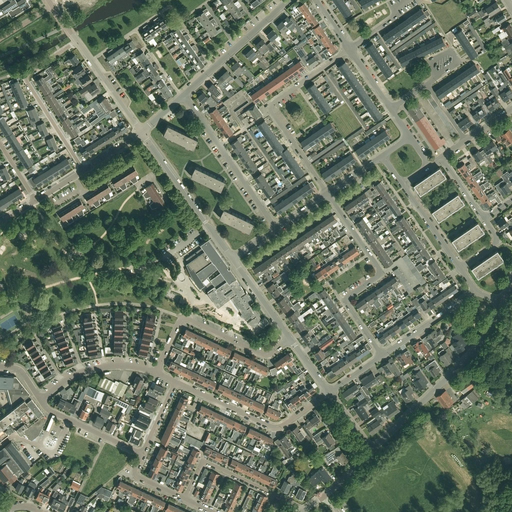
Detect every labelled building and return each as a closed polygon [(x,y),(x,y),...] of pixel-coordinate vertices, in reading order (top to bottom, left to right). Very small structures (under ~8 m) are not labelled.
[(10,11),(13,16),(15,15),(17,15),(17,14),(20,12),(19,12),(23,9),(23,10),(30,6),(26,0),(25,0),(20,0),(12,5),(11,2),(1,8),(3,11),(5,10),(6,13),(10,11)] [(229,9),(234,4),(234,3),(232,1),(233,0),(230,0),(225,4),(229,9)] [(238,9),(237,8),(235,6),(239,3),(237,1),(234,3),(234,4),(229,9),(232,14),(238,9)] [(491,15),(501,9),(496,2),(483,10),(485,14),(486,14),(489,12),(491,15)] [(294,17),(295,17),(308,8),(304,3),(296,8),(298,11),(293,15),(294,17)] [(342,12),(348,7),(345,3),(338,7),(342,12)] [(239,11),(243,8),(241,5),(237,8),(238,9),(232,14),(236,18),(235,19),(236,21),(243,16),(239,11)] [(345,17),(352,13),(348,7),(342,12),(345,17)] [(201,21),(207,17),(206,16),(204,13),(208,11),(206,8),(202,11),(203,12),(197,16),(201,21)] [(304,14),(306,16),(311,12),(308,8),(295,17),(296,18),(299,16),(299,17),(304,14)] [(468,17),(477,11),(475,8),(466,13),(468,17)] [(427,9),(424,12),(422,9),(417,12),(422,19),(426,15),(427,17),(431,14),(427,9)] [(306,23),(315,17),(311,12),(306,16),(308,19),(305,21),(306,23)] [(422,19),(417,12),(412,15),(417,22),(422,19)] [(204,26),(210,22),(209,21),(208,18),(211,16),(210,13),(206,16),(207,17),(201,21),(204,26)] [(498,15),(495,17),(496,18),(493,20),(492,19),(489,21),(488,21),(485,23),(483,24),(486,28),(491,25),(490,23),(493,21),(495,23),(496,23),(498,21),(500,24),(507,19),(503,13),(499,16),(498,15)] [(412,25),(417,22),(412,15),(407,19),(412,25)] [(287,16),(282,21),(288,27),(290,30),(295,27),(297,31),(301,28),(300,27),(299,26),(295,20),(293,22),(287,16)] [(161,28),(167,24),(169,22),(167,18),(164,20),(163,18),(158,21),(158,20),(159,19),(157,17),(155,19),(161,28)] [(312,26),(318,22),(315,17),(306,23),(308,25),(311,23),(312,26)] [(208,31),(214,27),(213,26),(211,23),(215,20),(213,18),(209,21),(210,22),(204,26),(208,31)] [(156,31),(161,28),(155,19),(153,20),(154,22),(156,22),(157,22),(152,26),(156,31)] [(412,25),(407,19),(402,22),(407,29),(412,25)] [(282,21),(277,26),(282,31),(280,33),(286,39),(288,42),(292,39),(289,36),(288,34),(291,31),(290,30),(288,27),(282,21)] [(407,29),(402,22),(398,26),(402,32),(407,29)] [(218,33),(217,32),(215,28),(218,25),(217,23),(213,26),(214,27),(208,31),(211,36),(213,35),(214,36),(218,33)] [(315,35),(323,29),(319,24),(314,28),(314,29),(312,31),(315,35)] [(500,37),(511,29),(511,27),(510,24),(503,28),(505,31),(498,35),(500,37)] [(156,31),(152,26),(148,29),(147,28),(149,26),(147,25),(145,26),(153,38),(156,36),(154,33),(156,31)] [(174,34),(176,37),(182,33),(179,29),(180,28),(181,29),(183,28),(181,25),(178,28),(175,30),(170,33),(172,36),(174,34)] [(153,38),(145,26),(143,27),(144,30),(146,29),(146,30),(141,33),(145,39),(147,42),(148,42),(153,38)] [(402,32),(398,26),(393,29),(397,36),(402,32)] [(273,29),(267,35),(272,40),(269,42),(274,48),(278,52),(282,56),(284,54),(281,50),(277,45),(279,44),(274,38),(278,35),(273,29)] [(315,35),(318,40),(326,34),(323,29),(315,35)] [(397,36),(393,29),(388,32),(393,39),(397,36)] [(511,36),(511,29),(500,37),(501,40),(508,36),(509,38),(511,36)] [(465,35),(462,30),(455,34),(458,39),(465,35)] [(393,39),(388,32),(383,36),(388,43),(390,41),(391,43),(393,41),(392,39),(393,39)] [(177,44),(180,42),(189,36),(187,34),(185,35),(186,37),(185,37),(182,33),(176,37),(175,38),(177,40),(175,41),(177,44)] [(318,40),(321,45),(330,39),(326,34),(318,40)] [(468,40),(465,35),(458,39),(462,44),(468,40)] [(180,42),(183,48),(189,44),(186,39),(187,39),(188,40),(190,38),(189,36),(180,42)] [(304,56),(304,57),(306,55),(307,54),(303,49),(301,48),(300,47),(309,41),(308,40),(306,37),(293,47),(301,58),(304,56)] [(446,44),(442,37),(437,40),(440,47),(446,44)] [(262,39),(256,45),(261,50),(261,51),(264,53),(268,49),(269,50),(270,51),(274,48),(269,42),(267,45),(262,39)] [(326,45),(328,48),(333,44),(330,39),(321,45),(323,47),(326,45)] [(440,47),(437,40),(431,42),(435,49),(440,47)] [(472,45),(470,42),(471,41),(470,40),(469,40),(468,40),(462,44),(465,49),(472,45)] [(122,41),(120,43),(126,52),(132,48),(128,42),(123,46),(123,45),(124,43),(122,41)] [(435,49),(431,42),(426,45),(430,52),(435,49)] [(511,42),(511,43),(510,44),(509,42),(503,45),(504,48),(508,45),(511,52),(511,51),(511,42)] [(126,52),(120,43),(118,44),(119,47),(121,46),(122,47),(117,50),(122,57),(123,58),(127,55),(129,58),(130,57),(126,52)] [(373,43),(366,48),(370,53),(376,48),(373,43)] [(183,48),(187,53),(196,47),(195,45),(192,46),(193,48),(192,48),(189,44),(183,48)] [(338,52),(337,49),(337,48),(335,45),(334,46),(333,44),(328,48),(320,54),(323,58),(327,56),(325,54),(329,50),(333,55),(338,52)] [(430,52),(426,45),(421,47),(424,55),(430,52)] [(468,54),(475,50),(472,45),(465,49),(468,54)] [(187,53),(191,58),(196,54),(193,50),(194,49),(196,51),(197,49),(196,47),(187,53)] [(424,55),(421,47),(415,50),(419,57),(424,55)] [(244,53),(244,54),(246,57),(247,56),(249,58),(250,58),(252,61),(257,57),(261,61),(267,68),(271,65),(264,58),(258,51),(256,53),(252,48),(249,51),(248,50),(247,50),(244,53)] [(380,53),(379,52),(376,48),(370,53),(373,57),(380,53)] [(122,57),(117,50),(113,53),(112,52),(114,50),(112,49),(110,50),(116,59),(119,57),(120,58),(122,57)] [(116,59),(110,50),(108,52),(109,54),(111,53),(111,54),(107,57),(110,63),(116,59)] [(137,60),(138,62),(150,55),(148,52),(146,53),(147,55),(146,56),(143,51),(141,52),(139,50),(135,53),(137,55),(132,59),(134,62),(137,60)] [(419,57),(415,50),(413,51),(410,53),(414,60),(419,57)] [(471,59),(478,55),(475,50),(468,54),(471,59)] [(377,62),(383,58),(380,53),(373,57),(377,62)] [(414,60),(410,53),(405,55),(408,63),(414,60)] [(194,64),(203,57),(202,55),(199,56),(200,58),(199,59),(196,54),(191,58),(194,64)] [(71,61),(74,65),(79,61),(74,55),(64,62),(65,64),(68,62),(69,63),(71,61)] [(145,66),(150,62),(147,58),(148,57),(149,59),(151,57),(150,55),(138,62),(142,68),(145,66)] [(317,57),(316,58),(314,56),(310,59),(307,55),(306,55),(304,57),(307,61),(308,60),(312,66),(318,61),(320,60),(317,57)] [(408,63),(405,55),(399,58),(403,65),(408,63)] [(196,71),(198,69),(204,65),(201,61),(202,60),(203,61),(205,59),(203,57),(194,64),(192,65),(196,71)] [(380,67),(386,63),(383,58),(377,62),(379,66),(380,67)] [(300,61),(295,64),(299,71),(304,67),(302,64),(300,61)] [(142,72),(144,74),(157,65),(156,63),(153,64),(154,66),(153,67),(150,62),(145,66),(146,69),(142,72)] [(237,62),(232,67),(235,70),(233,72),(237,77),(238,76),(242,73),(243,74),(244,73),(245,72),(250,78),(247,80),(249,82),(255,77),(248,70),(244,66),(242,67),(237,62)] [(299,71),(295,64),(293,62),(291,64),(292,66),(290,68),(294,74),(299,71)] [(342,72),(342,71),(349,67),(345,62),(339,66),(341,69),(339,71),(341,73),(342,72)] [(383,72),(390,68),(386,63),(380,67),(383,72)] [(85,69),(81,64),(74,69),(76,73),(73,75),(76,79),(84,73),(83,71),(85,69)] [(480,71),(475,64),(470,67),(475,74),(480,71)] [(157,69),(159,68),(157,65),(144,74),(146,78),(150,74),(152,77),(157,73),(154,69),(155,68),(157,69)] [(54,76),(56,80),(59,78),(50,66),(47,68),(54,76)] [(346,76),(352,72),(349,67),(342,71),(342,72),(341,73),(340,74),(342,76),(344,74),(346,76)] [(475,74),(470,67),(465,71),(470,77),(475,74)] [(39,85),(45,82),(47,80),(54,76),(47,68),(45,70),(48,75),(46,77),(43,79),(41,77),(36,80),(39,85)] [(294,74),(290,68),(285,71),(290,78),(294,74)] [(387,77),(393,73),(390,68),(383,72),(387,77)] [(506,69),(502,72),(507,80),(511,78),(506,69)] [(234,78),(227,71),(222,75),(228,81),(230,79),(232,80),(234,78)] [(290,78),(285,71),(280,75),(285,81),(290,78)] [(470,77),(465,71),(460,74),(465,81),(470,77)] [(346,76),(349,81),(355,77),(352,72),(346,76)] [(81,87),(84,85),(92,80),(88,74),(86,76),(84,73),(76,79),(76,80),(74,81),(77,85),(79,84),(81,87)] [(152,81),(153,84),(164,76),(163,74),(161,75),(161,77),(160,77),(157,73),(152,77),(154,79),(152,81)] [(465,81),(460,74),(456,77),(460,84),(465,81)] [(223,86),(228,81),(222,75),(217,80),(223,86)] [(285,81),(280,75),(275,78),(280,84),(285,81)] [(164,80),(166,78),(164,76),(153,84),(154,84),(152,85),(153,87),(155,86),(155,87),(158,85),(159,87),(165,84),(162,79),(163,78),(164,80)] [(245,85),(237,77),(235,79),(242,88),(245,85)] [(352,86),(359,82),(355,77),(349,81),(352,86)] [(460,84),(456,77),(451,81),(455,87),(460,84)] [(280,84),(275,78),(271,81),(275,88),(280,84)] [(13,90),(20,87),(18,81),(14,83),(12,80),(9,81),(10,84),(12,88),(5,90),(6,92),(6,93),(9,92),(13,90)] [(50,85),(51,85),(54,83),(52,81),(49,83),(48,82),(46,83),(45,82),(39,85),(42,90),(50,85)] [(275,88),(271,81),(266,85),(270,91),(275,88)] [(455,87),(451,81),(446,84),(450,91),(455,87)] [(489,83),(493,88),(497,95),(500,93),(496,86),(495,86),(491,81),(489,83)] [(356,91),(362,86),(359,82),(352,86),(356,91)] [(92,95),(99,90),(95,83),(88,88),(87,85),(79,91),(83,96),(90,91),(92,95)] [(311,93),(318,88),(314,83),(308,88),(311,93)] [(509,98),(511,95),(511,90),(510,88),(506,83),(501,86),(509,98)] [(159,87),(163,93),(172,87),(170,85),(168,86),(169,88),(168,88),(165,84),(159,87)] [(213,94),(211,96),(217,103),(217,102),(219,100),(216,97),(217,96),(217,95),(218,94),(216,91),(218,89),(213,84),(208,88),(213,94)] [(450,91),(446,84),(441,87),(445,94),(450,91)] [(57,88),(56,86),(52,88),(51,85),(50,85),(42,90),(45,95),(51,92),(57,88)] [(266,95),(270,91),(266,85),(261,88),(266,95)] [(331,93),(333,92),(336,90),(333,85),(330,87),(328,89),(331,93)] [(356,91),(359,96),(366,91),(362,86),(356,91)] [(505,101),(509,98),(501,86),(498,88),(502,93),(500,94),(505,101)] [(22,93),(20,87),(13,90),(16,96),(22,93)] [(167,98),(172,95),(169,90),(170,89),(171,91),(173,89),(172,87),(163,93),(167,98)] [(445,94),(441,87),(436,91),(440,98),(445,94)] [(233,95),(234,94),(231,90),(229,92),(225,88),(222,90),(229,97),(231,96),(233,95)] [(266,95),(261,88),(256,91),(261,98),(266,95)] [(315,98),(321,93),(318,88),(311,93),(315,98)] [(495,107),(500,104),(495,96),(497,95),(493,88),(490,90),(493,94),(488,97),(491,101),(495,107)] [(61,89),(53,95),(51,92),(45,95),(49,101),(54,97),(62,91),(61,89)] [(479,98),(483,105),(486,103),(480,93),(478,90),(475,92),(479,98)] [(261,98),(256,91),(251,95),(256,102),(261,98)] [(359,96),(362,101),(369,96),(366,91),(359,96)] [(208,98),(204,92),(198,97),(203,103),(206,100),(208,103),(208,102),(211,105),(209,106),(211,109),(217,105),(217,103),(211,96),(208,98)] [(25,98),(22,93),(16,96),(18,101),(25,98)] [(318,103),(325,98),(321,93),(315,98),(318,103)] [(430,102),(434,99),(431,94),(426,97),(430,102)] [(366,106),(372,101),(369,96),(362,101),(366,106)] [(61,101),(64,99),(63,97),(60,99),(59,99),(56,100),(54,97),(49,101),(52,106),(58,102),(58,103),(61,101)] [(27,104),(25,98),(18,101),(20,107),(27,104)] [(96,111),(109,102),(108,102),(109,101),(108,99),(106,99),(105,98),(95,105),(93,102),(85,107),(81,110),(83,113),(92,106),(96,111)] [(232,102),(229,98),(223,102),(228,109),(233,106),(230,103),(232,102)] [(321,107),(328,103),(325,98),(318,103),(321,107)] [(481,117),(486,113),(482,107),(481,106),(483,105),(479,98),(476,100),(479,104),(475,107),(481,117)] [(61,108),(64,106),(72,101),(71,99),(63,104),(61,101),(58,103),(58,102),(52,106),(55,111),(61,107),(61,108)] [(430,102),(434,108),(438,105),(434,99),(430,102)] [(453,106),(451,103),(450,100),(445,104),(446,106),(448,109),(453,106)] [(369,110),(376,106),(372,101),(366,106),(369,110)] [(490,111),(495,107),(491,101),(486,104),(490,111)] [(106,112),(112,108),(111,106),(112,105),(110,103),(109,103),(109,102),(96,111),(95,112),(98,117),(89,123),(91,126),(108,114),(106,112)] [(421,106),(419,102),(417,104),(417,103),(408,109),(412,115),(420,109),(419,107),(421,106)] [(465,107),(469,114),(472,112),(465,102),(463,104),(465,107)] [(325,112),(332,108),(328,103),(321,107),(325,112)] [(243,113),(240,114),(238,116),(241,120),(252,112),(256,119),(263,114),(258,108),(255,104),(252,106),(249,108),(247,109),(245,111),(243,113)] [(67,111),(73,107),(72,105),(66,109),(64,106),(61,108),(61,107),(55,111),(58,116),(64,112),(67,111)] [(213,117),(220,113),(223,110),(226,108),(224,106),(218,110),(216,107),(217,107),(217,105),(211,109),(212,110),(210,112),(213,117)] [(434,108),(438,114),(442,111),(438,105),(434,108)] [(477,120),(481,117),(475,107),(474,105),(471,107),(474,112),(472,113),(477,120)] [(369,110),(372,115),(379,111),(376,106),(369,110)] [(30,116),(37,113),(34,108),(29,110),(28,107),(26,108),(27,111),(26,111),(28,117),(30,116)] [(416,120),(424,115),(420,109),(412,115),(416,120)] [(69,114),(67,111),(64,112),(58,116),(62,121),(67,118),(73,114),(72,112),(69,114)] [(372,115),(376,120),(383,116),(379,111),(372,115)] [(438,114),(442,119),(446,116),(442,111),(438,114)] [(39,119),(37,113),(30,116),(33,121),(36,120),(37,122),(39,121),(38,119),(39,119)] [(217,122),(223,117),(220,113),(213,117),(217,122)] [(463,130),(467,126),(463,120),(459,114),(457,116),(461,121),(458,123),(463,130)] [(428,120),(424,115),(416,120),(420,126),(428,120)] [(442,119),(445,125),(450,122),(446,116),(442,119)] [(467,126),(472,123),(468,116),(463,120),(467,126)] [(72,119),(69,121),(67,118),(62,121),(65,127),(71,123),(71,124),(79,119),(78,117),(73,120),(72,119)] [(220,127),(227,122),(223,117),(217,122),(220,127)] [(117,136),(122,133),(115,122),(114,122),(113,119),(111,120),(113,123),(112,124),(115,129),(113,130),(117,136)] [(87,120),(85,122),(88,126),(80,131),(82,134),(92,128),(91,126),(89,123),(87,120)] [(122,133),(127,129),(124,124),(120,126),(118,123),(119,123),(117,120),(115,122),(122,133)] [(268,126),(265,120),(258,125),(262,130),(268,126)] [(424,132),(432,126),(428,120),(420,126),(424,132)] [(39,130),(46,128),(43,122),(40,123),(39,121),(37,122),(32,124),(33,127),(37,125),(39,130)] [(68,132),(74,128),(77,127),(83,123),(82,121),(76,125),(75,124),(72,126),(71,124),(71,123),(65,127),(68,132)] [(9,127),(6,122),(0,125),(0,126),(3,131),(9,127)] [(223,132),(230,127),(227,122),(220,127),(223,132)] [(330,122),(325,125),(331,133),(333,132),(332,130),(335,128),(330,122)] [(458,133),(450,122),(445,125),(453,136),(458,133)] [(106,142),(111,139),(104,128),(105,128),(102,124),(99,125),(102,130),(100,132),(106,142)] [(178,142),(182,132),(167,125),(163,135),(178,142)] [(331,133),(325,125),(320,129),(325,135),(327,134),(328,135),(331,133)] [(272,130),(268,126),(262,130),(265,135),(272,130)] [(428,137),(436,132),(432,126),(424,132),(428,137)] [(12,132),(9,127),(3,131),(6,136),(12,132)] [(80,131),(77,127),(74,128),(68,132),(71,137),(80,131)] [(111,139),(117,136),(113,130),(110,132),(107,127),(105,128),(104,128),(111,139)] [(227,137),(234,132),(230,127),(223,132),(227,137)] [(48,133),(46,128),(39,130),(43,138),(49,136),(47,133),(48,133)] [(325,135),(320,129),(316,132),(320,138),(325,135)] [(511,132),(510,129),(502,135),(503,138),(501,139),(504,143),(505,142),(508,146),(511,143),(511,142),(511,140),(511,132)] [(275,135),(272,130),(265,135),(268,140),(275,135)] [(390,136),(385,130),(380,133),(385,140),(390,136)] [(16,137),(12,132),(6,136),(9,141),(16,137)] [(197,139),(182,132),(178,142),(193,149),(197,139)] [(320,138),(316,132),(311,135),(315,142),(320,138)] [(441,139),(436,132),(428,137),(435,148),(444,143),(443,143),(446,141),(443,137),(441,139)] [(385,140),(380,133),(376,137),(380,143),(385,140)] [(95,150),(100,147),(93,136),(93,135),(92,134),(90,136),(94,142),(91,144),(95,150)] [(100,147),(105,143),(102,137),(99,139),(98,137),(97,137),(95,134),(93,135),(93,136),(100,147)] [(272,145),(278,140),(275,135),(268,140),(272,145)] [(315,142),(311,135),(306,139),(311,145),(315,142)] [(55,142),(53,137),(49,138),(49,136),(43,138),(43,140),(46,139),(48,145),(55,142)] [(242,144),(240,142),(243,140),(241,136),(237,138),(238,139),(231,144),(235,149),(242,144)] [(13,147),(19,142),(16,137),(9,141),(13,147)] [(380,143),(376,137),(371,140),(375,147),(380,143)] [(95,150),(91,144),(90,142),(86,144),(84,141),(83,138),(81,140),(82,142),(89,153),(95,150)] [(84,156),(89,153),(82,142),(81,140),(80,139),(75,142),(77,145),(80,143),(84,149),(80,151),(84,156)] [(311,145),(306,139),(301,142),(306,149),(311,145)] [(349,145),(347,142),(345,139),(345,140),(343,141),(344,142),(339,145),(340,147),(345,144),(347,146),(349,145)] [(282,145),(278,140),(272,145),(275,149),(282,145)] [(375,147),(371,140),(366,143),(370,150),(375,147)] [(493,141),(488,144),(494,153),(499,150),(502,155),(505,154),(500,146),(497,147),(493,141)] [(16,152),(22,148),(19,142),(13,147),(16,152)] [(57,148),(55,142),(48,145),(51,150),(55,149),(57,152),(59,151),(57,148)] [(370,150),(366,143),(361,147),(365,153),(370,150)] [(238,153),(245,149),(242,144),(235,149),(238,153)] [(488,144),(483,147),(488,155),(486,157),(490,163),(493,162),(493,161),(490,156),(494,153),(488,144)] [(281,153),(285,150),(282,145),(275,149),(279,154),(281,153)] [(365,153),(361,147),(356,150),(360,157),(365,153)] [(25,153),(22,148),(16,152),(19,157),(25,153)] [(284,158),(291,153),(287,148),(285,150),(281,153),(284,158)] [(241,158),(248,154),(248,153),(250,152),(249,150),(247,151),(245,149),(238,153),(241,158)] [(479,151),(473,154),(478,161),(480,163),(485,160),(488,165),(489,164),(490,163),(486,157),(484,158),(479,151)] [(318,157),(317,154),(315,152),(307,157),(311,162),(318,157)] [(22,162),(29,158),(25,153),(19,157),(22,162)] [(287,162),(294,158),(291,153),(284,158),(287,162)] [(356,160),(352,153),(349,155),(348,153),(346,155),(347,157),(351,163),(356,160)] [(245,163),(251,158),(248,154),(241,158),(245,163)] [(351,163),(347,157),(342,160),(346,166),(351,163)] [(462,172),(475,163),(471,157),(468,159),(471,163),(466,166),(464,164),(459,167),(459,168),(458,168),(458,169),(460,171),(461,170),(462,172)] [(32,163),(29,158),(22,162),(26,167),(32,163)] [(71,166),(66,158),(61,162),(65,169),(68,167),(71,166)] [(255,163),(251,158),(245,163),(248,168),(255,163)] [(291,167),(297,163),(294,158),(287,162),(291,167)] [(61,162),(60,160),(54,164),(55,165),(59,172),(60,172),(65,169),(61,162)] [(346,166),(342,160),(337,163),(342,170),(346,166)] [(258,168),(255,163),(248,168),(251,173),(258,168)] [(294,172),(301,168),(297,163),(291,167),(294,172)] [(342,170),(337,163),(332,167),(337,173),(342,170)] [(473,169),(472,168),(477,165),(475,163),(462,172),(464,174),(463,175),(464,177),(465,178),(466,177),(471,174),(469,171),(473,169)] [(59,172),(55,165),(50,169),(54,176),(54,175),(57,174),(58,174),(60,173),(60,172),(59,172)] [(206,183),(211,174),(196,166),(191,176),(206,183)] [(138,174),(134,167),(128,171),(135,182),(137,181),(135,176),(138,174)] [(332,177),(337,173),(332,167),(327,170),(332,177)] [(298,177),(304,173),(301,168),(294,172),(298,177)] [(432,173),(427,176),(433,185),(446,176),(440,168),(437,170),(432,173)] [(54,176),(50,169),(44,172),(49,179),(52,177),(52,178),(55,176),(54,175),(54,176)] [(332,177),(327,170),(322,173),(327,180),(332,177)] [(135,182),(128,171),(123,174),(127,181),(129,180),(133,184),(135,182)] [(469,182),(482,173),(480,171),(473,176),(472,174),(471,174),(466,177),(469,182)] [(10,177),(7,172),(1,175),(3,180),(7,178),(10,182),(11,181),(9,178),(10,177)] [(49,179),(44,172),(39,176),(43,183),(49,179)] [(258,183),(265,178),(262,173),(255,178),(258,183)] [(473,187),(478,183),(476,181),(479,179),(479,178),(483,175),(482,173),(469,182),(473,187)] [(127,181),(123,174),(117,177),(125,189),(127,188),(125,183),(127,181)] [(222,190),(226,181),(211,174),(206,183),(222,190)] [(506,182),(508,181),(504,174),(501,176),(504,180),(499,184),(500,185),(496,188),(503,197),(506,194),(506,193),(511,190),(506,182)] [(43,183),(39,176),(33,179),(37,186),(41,184),(41,185),(44,183),(43,182),(43,183)] [(433,185),(427,176),(422,180),(418,183),(415,185),(421,193),(433,185)] [(125,189),(117,177),(112,181),(113,183),(115,186),(116,188),(119,186),(122,190),(125,189)] [(282,180),(287,187),(288,188),(290,187),(292,185),(287,177),(285,179),(282,180)] [(262,188),(268,183),(265,178),(258,183),(262,188)] [(313,189),(309,183),(307,181),(305,183),(306,185),(304,186),(308,193),(313,189)] [(372,191),(369,193),(371,196),(373,194),(384,187),(381,182),(378,183),(377,181),(374,184),(373,186),(375,189),(372,191)] [(476,192),(489,183),(488,181),(483,184),(480,186),(478,183),(473,187),(472,188),(473,190),(474,191),(475,190),(476,192)] [(272,188),(268,183),(262,188),(265,192),(272,188)] [(479,197),(485,193),(483,190),(486,188),(490,185),(489,183),(476,192),(477,194),(476,195),(478,197),(479,197)] [(111,191),(107,184),(101,188),(109,199),(111,198),(109,193),(111,191)] [(144,196),(155,189),(152,184),(145,188),(146,191),(142,194),(144,196)] [(308,193),(304,186),(299,190),(304,196),(308,193)] [(384,187),(373,194),(375,196),(380,193),(382,195),(387,192),(384,187)] [(23,195),(19,188),(13,192),(17,199),(18,199),(23,195)] [(109,199),(101,188),(96,191),(100,198),(103,196),(106,200),(109,199)] [(275,193),(272,188),(265,192),(268,197),(275,193)] [(159,195),(155,189),(144,196),(145,199),(150,197),(152,199),(159,195)] [(304,196),(299,190),(294,193),(299,200),(304,196)] [(100,198),(96,191),(91,194),(98,206),(100,204),(98,199),(100,198)] [(365,192),(360,196),(368,208),(370,206),(368,203),(366,201),(369,199),(368,197),(371,196),(369,193),(367,191),(365,192)] [(483,202),(496,193),(495,191),(490,194),(490,193),(487,196),(485,193),(479,197),(483,202)] [(17,199),(13,192),(8,195),(12,202),(15,200),(15,201),(18,199),(17,199)] [(384,198),(376,203),(378,205),(391,196),(387,192),(382,195),(384,198)] [(299,200),(294,193),(289,196),(294,203),(299,200)] [(486,207),(492,203),(490,201),(494,199),(493,198),(494,197),(496,200),(499,203),(502,201),(496,193),(483,202),(486,207)] [(98,206),(91,194),(85,198),(90,205),(92,203),(96,207),(98,206)] [(451,199),(446,202),(452,211),(464,202),(458,194),(455,196),(451,199)] [(12,202),(8,195),(2,199),(7,206),(10,204),(13,203),(12,202)] [(162,200),(159,195),(152,199),(153,201),(149,205),(151,207),(162,200)] [(294,203),(289,196),(284,200),(289,206),(294,203)] [(360,196),(355,199),(359,206),(361,208),(364,206),(366,209),(368,208),(360,196)] [(391,196),(378,205),(379,208),(387,203),(389,205),(394,201),(392,198),(391,196)] [(355,199),(350,203),(355,209),(356,211),(358,214),(360,217),(365,213),(363,210),(360,212),(358,210),(356,208),(359,206),(355,199)] [(165,205),(162,200),(151,207),(152,209),(157,207),(158,210),(165,205)] [(289,206),(284,200),(279,203),(284,210),(289,206)] [(84,208),(80,201),(75,204),(82,216),(84,214),(82,209),(84,208)] [(390,208),(385,211),(387,214),(398,206),(394,201),(389,205),(390,208)] [(439,220),(452,211),(446,202),(440,206),(436,209),(433,211),(439,220)] [(284,210),(279,203),(274,207),(279,213),(284,210)] [(350,203),(345,206),(350,213),(355,209),(350,203)] [(82,216),(75,204),(69,208),(74,215),(76,213),(80,217),(82,216)] [(387,214),(384,215),(386,218),(394,213),(395,215),(401,211),(398,206),(387,214)] [(74,215),(69,208),(64,211),(71,222),(73,221),(71,216),(74,215)] [(235,225),(240,215),(225,208),(220,217),(235,225)] [(71,222),(64,211),(59,215),(63,221),(65,220),(69,224),(71,222)] [(333,214),(328,218),(332,224),(336,230),(338,228),(336,225),(339,223),(333,214)] [(255,222),(240,215),(235,225),(250,232),(255,222)] [(384,215),(381,218),(386,225),(389,222),(386,218),(384,215)] [(397,229),(407,222),(403,217),(398,220),(398,221),(395,222),(397,225),(395,227),(397,229)] [(511,225),(511,217),(507,221),(504,217),(503,218),(501,217),(500,220),(498,222),(499,223),(497,226),(500,227),(501,226),(502,228),(506,226),(508,229),(511,225)] [(328,218),(323,221),(327,228),(330,226),(331,229),(332,228),(334,231),(333,231),(336,237),(339,235),(338,233),(336,230),(332,224),(328,218)] [(359,228),(366,223),(363,218),(356,222),(359,228)] [(327,228),(323,221),(318,225),(322,231),(327,228)] [(405,231),(410,227),(411,226),(411,225),(409,223),(408,223),(407,222),(397,229),(392,232),(393,234),(398,231),(403,228),(405,231)] [(471,228),(466,231),(472,240),(484,231),(478,222),(475,225),(471,228)] [(363,233),(370,228),(366,223),(359,228),(363,233)] [(322,231),(318,225),(313,228),(317,235),(320,233),(323,238),(326,236),(322,231)] [(403,239),(414,232),(410,227),(405,231),(406,233),(402,236),(403,239)] [(313,228),(308,231),(316,243),(316,244),(321,240),(319,237),(317,235),(313,228)] [(366,237),(373,233),(370,228),(363,233),(366,237)] [(369,242),(376,238),(374,235),(376,232),(379,230),(377,228),(375,230),(375,231),(373,233),(366,237),(369,242)] [(308,231),(303,235),(307,241),(309,244),(311,247),(314,245),(314,244),(316,243),(308,231)] [(459,248),(472,240),(466,231),(460,235),(456,238),(453,240),(459,248)] [(417,237),(414,232),(403,239),(405,241),(408,239),(410,242),(412,241),(417,237)] [(304,247),(308,253),(309,253),(310,255),(312,253),(309,248),(308,249),(305,243),(307,241),(303,235),(298,238),(304,247)] [(381,239),(379,236),(376,238),(369,242),(373,247),(382,241),(381,239)] [(407,251),(421,242),(417,237),(412,241),(413,243),(408,246),(409,247),(406,248),(407,251)] [(194,273),(219,256),(220,255),(208,238),(200,244),(202,247),(185,259),(188,262),(187,263),(186,264),(187,267),(188,269),(188,271),(189,273),(191,276),(194,274),(194,273)] [(304,247),(298,238),(293,242),(299,251),(304,247)] [(384,238),(381,239),(382,241),(373,247),(376,252),(383,247),(381,245),(386,241),(386,240),(384,238)] [(299,251),(293,242),(288,245),(296,257),(298,255),(296,253),(299,251)] [(422,243),(421,242),(407,251),(406,251),(408,254),(417,248),(418,250),(424,246),(424,247),(424,246),(425,245),(423,243),(422,243)] [(346,249),(343,251),(349,260),(354,256),(350,250),(346,245),(346,244),(344,246),(346,249)] [(296,257),(288,245),(283,248),(288,255),(289,257),(292,255),(294,258),(296,257)] [(355,246),(350,250),(354,256),(359,253),(355,246)] [(427,251),(424,247),(424,246),(418,250),(420,253),(415,256),(417,259),(427,251)] [(333,247),(331,248),(334,253),(331,255),(333,257),(339,266),(344,263),(334,248),(333,247)] [(334,248),(344,263),(349,260),(343,251),(340,253),(336,247),(334,248)] [(379,257),(389,251),(388,249),(387,249),(385,250),(383,247),(376,252),(379,257)] [(288,255),(283,248),(278,252),(285,261),(287,265),(290,264),(285,257),(288,255)] [(383,262),(390,257),(388,255),(391,253),(390,252),(392,250),(390,248),(388,249),(389,251),(379,257),(383,262)] [(425,260),(431,257),(427,251),(417,259),(412,262),(414,264),(423,258),(425,260)] [(490,256),(485,259),(491,268),(504,259),(498,251),(494,253),(490,256)] [(285,261),(278,252),(273,255),(278,262),(280,265),(285,261)] [(236,279),(235,278),(236,278),(229,268),(228,269),(227,267),(228,266),(220,255),(219,256),(194,273),(194,274),(191,276),(192,277),(195,281),(199,287),(202,285),(205,290),(207,292),(207,293),(214,303),(217,307),(223,303),(223,302),(228,299),(237,312),(239,310),(241,313),(240,316),(246,319),(250,316),(252,319),(247,322),(254,328),(256,325),(257,324),(263,328),(265,326),(269,323),(264,317),(261,319),(259,317),(260,316),(260,315),(259,314),(259,313),(259,312),(258,312),(258,311),(257,310),(256,310),(255,310),(254,310),(249,303),(253,300),(246,291),(245,292),(236,279)] [(278,262),(273,255),(269,259),(273,265),(277,271),(278,272),(280,271),(275,264),(278,262)] [(328,257),(326,258),(334,270),(339,266),(333,257),(331,255),(328,257)] [(393,262),(392,260),(390,257),(383,262),(386,267),(393,262)] [(326,258),(325,259),(328,265),(325,267),(329,273),(334,270),(326,258)] [(273,265),(269,259),(264,262),(268,268),(268,269),(271,273),(273,271),(270,267),(273,265)] [(312,259),(310,260),(315,267),(317,269),(316,269),(317,270),(314,272),(312,274),(313,275),(317,281),(319,280),(324,277),(320,270),(319,268),(316,265),(312,259)] [(491,268),(485,259),(480,263),(476,266),(473,268),(479,277),(491,268)] [(423,265),(417,269),(419,272),(425,268),(425,269),(427,267),(430,271),(438,266),(435,261),(427,266),(426,263),(423,265)] [(268,268),(264,262),(259,265),(263,272),(265,274),(267,277),(269,281),(273,279),(270,275),(269,276),(265,270),(268,269),(268,268)] [(323,268),(320,270),(324,277),(329,273),(325,267),(323,264),(322,266),(323,268)] [(263,272),(259,265),(254,269),(258,275),(263,272)] [(429,280),(431,278),(442,271),(438,266),(430,271),(432,274),(427,277),(429,280)] [(440,280),(445,276),(442,271),(431,278),(433,280),(438,277),(440,280)] [(399,282),(399,283),(395,277),(390,280),(399,293),(400,294),(402,292),(398,287),(401,285),(399,282)] [(451,295),(458,290),(454,285),(450,288),(446,283),(449,281),(447,278),(442,282),(451,295)] [(397,295),(399,293),(390,280),(385,284),(389,289),(390,292),(393,290),(397,295)] [(446,298),(451,295),(442,282),(439,283),(443,289),(441,291),(442,293),(446,298)] [(270,292),(279,286),(277,283),(274,285),(273,283),(267,287),(270,292)] [(390,292),(389,289),(385,284),(380,287),(387,298),(390,296),(388,293),(390,292)] [(281,292),(283,294),(289,290),(287,288),(283,291),(279,286),(270,292),(274,297),(280,293),(281,292)] [(387,298),(380,287),(375,291),(379,296),(382,294),(385,299),(386,299),(387,301),(389,300),(387,298)] [(436,305),(441,302),(434,291),(432,288),(430,290),(433,296),(431,297),(432,300),(436,305)] [(322,298),(328,294),(324,289),(319,293),(316,295),(320,299),(322,298)] [(441,302),(446,298),(442,293),(440,294),(436,289),(434,291),(441,302)] [(281,307),(289,301),(290,301),(290,300),(287,296),(291,293),(289,290),(283,294),(284,297),(283,297),(277,302),(281,307)] [(381,305),(378,300),(380,299),(379,296),(375,291),(370,294),(379,307),(381,305)] [(323,304),(331,299),(328,294),(322,298),(320,299),(323,304)] [(379,307),(370,294),(365,298),(369,303),(371,305),(374,303),(377,308),(379,307)] [(431,308),(436,305),(432,300),(430,301),(425,294),(423,296),(425,299),(425,300),(431,308)] [(426,312),(431,308),(425,300),(421,303),(417,297),(414,299),(419,306),(421,304),(426,312)] [(367,305),(369,303),(365,298),(360,301),(368,312),(368,311),(370,310),(367,305)] [(321,309),(327,305),(329,308),(335,304),(331,299),(323,304),(317,308),(318,310),(321,309)] [(291,307),(293,309),(300,304),(298,302),(293,305),(290,301),(289,301),(281,307),(284,312),(291,307)] [(368,312),(360,301),(355,304),(359,310),(362,308),(367,315),(368,317),(371,315),(368,311),(368,312)] [(291,322),(301,315),(297,310),(302,307),(300,304),(293,309),(295,312),(294,312),(288,317),(291,322)] [(327,316),(338,309),(335,304),(329,308),(323,312),(324,314),(326,313),(327,316)] [(411,322),(416,319),(409,308),(408,306),(406,308),(409,313),(406,314),(411,322)] [(416,319),(421,315),(416,308),(414,309),(412,306),(409,308),(416,319)] [(336,318),(342,314),(338,309),(327,316),(328,316),(325,318),(326,321),(330,318),(334,316),(335,318),(336,318)] [(126,315),(123,315),(123,313),(123,311),(115,310),(115,312),(110,312),(110,319),(112,319),(122,319),(123,319),(126,319),(126,315)] [(406,325),(411,322),(406,314),(404,316),(401,311),(398,313),(400,315),(399,315),(406,325)] [(95,321),(95,318),(92,319),(91,313),(80,315),(82,323),(92,322),(95,321)] [(156,315),(147,313),(147,315),(145,315),(143,321),(153,323),(157,324),(157,321),(154,321),(156,315)] [(295,326),(303,321),(301,318),(305,315),(303,313),(301,315),(291,322),(295,326)] [(340,324),(346,320),(342,315),(337,319),(339,322),(340,324)] [(402,329),(406,325),(399,315),(397,317),(398,318),(395,320),(396,320),(402,329)] [(349,325),(346,320),(340,324),(338,325),(340,328),(337,331),(339,333),(344,329),(349,325)] [(397,332),(402,329),(396,320),(393,322),(392,320),(389,322),(397,332)] [(156,327),(153,326),(153,323),(143,321),(142,326),(152,329),(155,329),(156,327)] [(298,331),(304,327),(306,325),(303,321),(295,326),(298,331)] [(392,336),(397,332),(389,322),(387,323),(388,325),(386,327),(392,336)] [(306,342),(312,337),(310,335),(313,333),(311,330),(315,327),(313,324),(307,329),(309,331),(302,336),(306,342)] [(61,328),(60,325),(51,328),(53,334),(62,330),(63,330),(62,327),(61,328)] [(353,330),(349,325),(344,329),(346,332),(341,336),(342,338),(345,336),(353,330)] [(155,331),(152,331),(152,329),(142,326),(141,332),(151,334),(154,335),(155,331)] [(387,339),(392,336),(386,327),(383,329),(382,327),(379,329),(387,339)] [(185,346),(186,345),(191,332),(189,331),(186,329),(183,335),(182,334),(180,338),(184,340),(180,349),(183,350),(185,346)] [(382,343),(387,339),(379,329),(377,330),(381,335),(378,337),(382,343)] [(64,336),(65,335),(68,334),(67,332),(63,333),(62,330),(53,334),(55,339),(64,336)] [(351,339),(356,335),(353,330),(345,336),(348,341),(350,339),(351,339)] [(437,333),(435,330),(428,335),(430,339),(428,340),(433,347),(437,344),(436,342),(441,338),(440,337),(442,335),(441,334),(442,333),(441,331),(440,332),(439,331),(437,333)] [(153,341),(154,337),(150,336),(151,334),(141,332),(140,338),(150,340),(153,341)] [(194,341),(197,334),(193,333),(191,332),(186,345),(188,346),(189,342),(190,342),(191,339),(194,341)] [(458,352),(464,348),(463,346),(466,344),(459,332),(453,336),(456,341),(452,344),(458,352)] [(197,350),(203,337),(201,336),(197,334),(194,341),(197,342),(195,345),(196,345),(195,349),(197,350)] [(309,347),(318,340),(315,335),(312,337),(306,342),(309,347)] [(66,341),(69,340),(69,337),(65,338),(64,336),(55,339),(57,344),(66,341)] [(205,346),(208,340),(204,338),(203,337),(197,350),(199,351),(200,347),(201,348),(203,345),(205,346)] [(319,346),(324,342),(327,340),(325,337),(322,339),(317,344),(319,346)] [(364,354),(369,351),(365,344),(362,346),(360,343),(359,343),(358,342),(362,339),(360,337),(355,340),(360,348),(364,354)] [(26,350),(35,345),(38,343),(36,341),(33,343),(30,338),(23,342),(24,342),(25,344),(23,345),(26,350)] [(152,346),(153,342),(149,342),(150,340),(140,338),(139,343),(148,345),(152,346)] [(211,349),(214,342),(212,342),(212,341),(208,340),(205,346),(208,347),(211,349)] [(348,344),(346,340),(338,345),(341,349),(348,344)] [(66,341),(57,344),(59,350),(68,346),(69,346),(68,343),(67,344),(66,341)] [(212,353),(214,350),(216,351),(219,345),(216,343),(214,342),(211,349),(209,351),(210,351),(208,355),(210,356),(212,353)] [(421,346),(418,342),(417,342),(415,342),(414,343),(414,345),(412,346),(417,352),(420,350),(422,355),(428,351),(424,344),(421,346)] [(151,352),(151,348),(148,347),(148,345),(139,343),(137,349),(147,351),(151,352)] [(358,358),(364,354),(360,348),(357,350),(356,348),(355,348),(351,343),(349,345),(354,352),(355,352),(358,356),(357,357),(358,358)] [(29,355),(39,349),(41,348),(39,346),(36,348),(35,345),(26,350),(29,355)] [(219,360),(225,348),(223,347),(223,346),(219,345),(216,351),(219,352),(218,355),(218,356),(217,359),(219,360)] [(353,362),(358,358),(357,357),(358,356),(355,352),(354,352),(349,345),(347,346),(350,350),(349,351),(349,352),(347,353),(349,356),(353,362)] [(70,352),(74,350),(73,348),(69,349),(68,346),(59,350),(61,355),(70,352)] [(125,355),(125,350),(122,350),(122,347),(114,347),(112,347),(112,353),(119,353),(119,355),(125,355)] [(174,370),(181,355),(182,352),(173,347),(171,350),(178,354),(176,360),(175,359),(173,362),(171,361),(170,362),(169,365),(168,367),(171,369),(172,369),(174,370)] [(226,359),(231,350),(227,348),(227,349),(225,348),(219,360),(216,366),(219,367),(223,358),(226,359)] [(444,351),(445,353),(440,356),(440,358),(445,365),(446,364),(446,366),(450,363),(449,362),(452,360),(449,356),(452,354),(448,348),(444,351)] [(32,360),(41,355),(44,353),(42,351),(41,351),(39,349),(29,355),(32,360)] [(149,359),(150,354),(147,353),(147,351),(137,349),(137,350),(138,350),(137,355),(139,355),(139,356),(140,356),(141,355),(143,356),(142,358),(149,359)] [(325,356),(326,355),(326,356),(330,354),(328,350),(327,351),(325,353),(324,352),(323,351),(322,352),(320,349),(314,353),(319,360),(325,356)] [(70,352),(61,355),(63,360),(72,357),(75,356),(74,353),(71,354),(70,352)] [(183,363),(180,362),(183,356),(184,353),(182,352),(181,355),(174,370),(176,371),(175,371),(179,373),(182,367),(183,363)] [(231,373),(240,355),(238,354),(234,352),(231,358),(234,359),(233,363),(229,372),(231,373)] [(297,369),(290,360),(293,358),(291,356),(292,355),(291,353),(290,353),(289,353),(289,352),(285,355),(284,356),(291,368),(294,371),(296,375),(301,371),(299,368),(297,369)] [(348,366),(353,362),(349,356),(346,358),(344,355),(342,352),(339,353),(342,358),(348,366)] [(407,357),(404,353),(401,354),(400,354),(396,357),(398,360),(398,362),(400,362),(402,366),(408,362),(410,364),(414,361),(410,355),(407,357)] [(44,360),(47,358),(45,355),(42,357),(41,355),(32,360),(35,365),(44,360)] [(243,363),(246,357),(242,355),(242,356),(240,355),(231,373),(235,374),(237,370),(237,368),(238,365),(239,366),(240,362),(243,363)] [(291,368),(284,356),(282,358),(282,357),(278,360),(279,360),(282,365),(285,369),(287,367),(291,373),(294,371),(291,368)] [(342,370),(348,366),(342,358),(340,359),(338,358),(336,356),(334,358),(338,363),(341,367),(340,368),(342,370)] [(78,363),(77,358),(73,360),(72,357),(63,360),(65,366),(71,363),(72,365),(75,364),(78,363)] [(248,366),(251,360),(249,359),(246,357),(243,363),(245,364),(245,365),(248,366)] [(338,363),(334,358),(332,359),(334,362),(330,364),(336,373),(342,370),(340,368),(341,367),(338,363)] [(331,377),(336,373),(330,364),(330,365),(326,359),(321,363),(323,365),(325,364),(329,369),(327,371),(331,377)] [(47,365),(47,364),(46,362),(45,362),(44,360),(35,365),(38,370),(47,365)] [(254,368),(257,362),(253,361),(251,360),(248,366),(247,369),(245,372),(247,373),(249,370),(250,370),(250,371),(251,372),(252,371),(254,368)] [(282,365),(279,360),(277,361),(273,363),(276,367),(277,369),(280,367),(284,374),(287,372),(285,369),(282,365)] [(433,376),(439,373),(436,368),(439,366),(435,360),(425,366),(428,371),(429,370),(433,376)] [(381,366),(387,375),(392,371),(396,376),(400,373),(393,362),(391,364),(389,361),(381,366)] [(190,378),(193,372),(190,370),(192,367),(191,367),(193,364),(192,363),(190,362),(189,366),(185,375),(187,376),(190,378)] [(201,383),(204,377),(206,373),(203,372),(207,363),(204,362),(203,365),(202,368),(200,371),(199,374),(196,380),(198,381),(201,383)] [(259,371),(262,365),(260,364),(257,362),(254,368),(256,370),(255,373),(256,373),(252,381),(254,382),(257,378),(256,378),(258,374),(259,371)] [(196,380),(199,374),(200,371),(202,368),(203,365),(201,364),(198,370),(197,370),(196,371),(194,370),(193,372),(190,378),(194,380),(194,379),(196,380)] [(41,375),(49,369),(53,368),(51,365),(48,367),(47,365),(38,370),(41,375)] [(189,366),(187,365),(186,365),(185,368),(182,367),(179,373),(183,374),(185,375),(189,366)] [(267,370),(268,368),(264,366),(262,365),(259,371),(262,373),(262,372),(265,374),(268,375),(269,372),(267,370)] [(212,388),(215,382),(213,381),(214,378),(217,371),(218,371),(219,370),(216,368),(213,373),(211,377),(210,379),(207,385),(209,386),(209,387),(212,388)] [(54,376),(57,374),(54,370),(51,372),(49,369),(41,375),(43,374),(46,379),(50,376),(52,377),(54,376)] [(419,390),(426,385),(425,383),(428,382),(420,370),(414,374),(417,379),(413,382),(416,386),(415,386),(415,387),(415,388),(416,389),(417,390),(418,389),(419,390)] [(229,378),(230,375),(224,372),(220,379),(224,381),(226,377),(229,378)] [(361,381),(364,385),(361,387),(363,390),(367,395),(368,395),(370,397),(372,396),(367,388),(375,383),(377,385),(384,380),(380,374),(375,377),(372,373),(361,381)] [(227,395),(230,389),(228,388),(229,385),(230,381),(231,382),(233,376),(230,375),(229,378),(227,383),(222,392),(224,393),(224,394),(227,395)] [(8,390),(13,390),(13,376),(5,376),(5,385),(4,390),(8,390)] [(127,385),(119,382),(115,381),(114,383),(102,376),(98,385),(122,397),(127,385)] [(134,393),(139,396),(145,383),(142,382),(143,379),(136,376),(132,385),(137,388),(134,393)] [(207,385),(210,379),(207,378),(204,377),(201,383),(205,385),(205,384),(207,385)] [(233,398),(241,382),(242,380),(237,378),(236,380),(239,381),(235,388),(234,387),(233,390),(230,389),(227,395),(231,397),(233,398)] [(476,385),(471,378),(459,386),(464,393),(476,385)] [(314,391),(315,390),(314,388),(311,385),(309,381),(306,384),(304,380),(302,382),(310,393),(311,392),(312,392),(313,392),(314,391)] [(227,383),(224,381),(222,385),(219,384),(216,390),(220,392),(222,392),(227,383)] [(305,397),(308,395),(308,394),(310,393),(302,382),(301,381),(299,383),(302,387),(299,389),(305,397)] [(239,401),(241,395),(239,393),(241,390),(240,390),(243,383),(241,382),(233,398),(235,399),(239,401)] [(161,394),(163,388),(155,384),(153,388),(150,386),(148,392),(153,395),(154,395),(155,392),(161,394)] [(343,393),(347,399),(360,390),(356,384),(343,393)] [(406,403),(414,397),(411,394),(413,392),(409,385),(404,388),(406,391),(401,394),(406,403)] [(244,403),(252,387),(250,386),(246,393),(244,396),(241,395),(239,401),(242,402),(244,403)] [(86,395),(101,401),(105,393),(90,387),(86,395)] [(250,406),(253,400),(250,399),(252,395),(251,395),(254,388),(252,387),(244,403),(246,404),(250,406)] [(301,399),(305,397),(299,389),(296,391),(294,388),(292,389),(300,400),(301,399)] [(300,400),(292,389),(290,391),(292,394),(292,395),(293,397),(291,399),(291,398),(295,404),(298,402),(300,400)] [(0,441),(14,431),(15,430),(19,435),(31,441),(38,435),(47,418),(36,405),(28,395),(26,391),(13,390),(8,390),(11,407),(13,408),(4,416),(0,418),(0,441)] [(367,395),(363,390),(361,392),(363,395),(359,398),(360,400),(364,397),(367,395)] [(445,408),(454,402),(446,390),(437,397),(445,408)] [(73,413),(76,405),(79,400),(81,401),(85,393),(82,391),(78,399),(73,397),(71,403),(68,410),(73,413)] [(478,398),(472,391),(461,400),(467,407),(478,398)] [(158,401),(152,398),(153,395),(148,392),(147,392),(145,395),(149,397),(146,402),(154,406),(155,406),(157,405),(158,403),(157,401),(158,401)] [(105,393),(101,401),(107,404),(108,400),(111,401),(112,400),(113,397),(105,393)] [(191,400),(188,399),(189,395),(184,393),(182,396),(180,400),(179,402),(188,406),(194,409),(197,403),(194,402),(192,405),(189,404),(190,403),(189,403),(191,400)] [(295,404),(291,398),(287,393),(285,395),(284,395),(286,398),(284,399),(285,400),(284,400),(290,408),(293,405),(295,404)] [(60,398),(57,405),(62,408),(65,401),(67,398),(68,395),(65,394),(64,394),(63,396),(62,395),(61,399),(60,398)] [(255,408),(261,396),(259,395),(258,398),(257,398),(255,401),(253,400),(250,406),(253,408),(253,407),(255,408)] [(261,411),(264,405),(261,404),(264,397),(261,396),(255,408),(257,409),(261,411)] [(356,407),(354,409),(362,419),(368,415),(361,406),(368,401),(365,397),(354,404),(356,407)] [(68,410),(71,403),(65,401),(62,408),(68,410)] [(393,401),(392,401),(382,408),(378,404),(376,405),(380,410),(381,412),(384,416),(387,415),(389,418),(400,410),(393,401)] [(78,416),(85,419),(89,412),(86,411),(89,404),(85,402),(82,409),(81,409),(78,416)] [(153,408),(154,406),(146,402),(143,407),(139,406),(138,409),(139,409),(144,412),(146,409),(152,412),(153,411),(154,409),(153,408)] [(194,409),(188,406),(179,402),(178,404),(177,403),(175,406),(176,407),(182,410),(184,407),(184,408),(187,409),(187,408),(188,409),(193,411),(194,409)] [(103,416),(102,418),(104,419),(103,421),(106,422),(110,412),(107,411),(109,408),(103,405),(102,409),(101,408),(99,413),(103,415),(103,416)] [(201,421),(203,417),(204,414),(207,408),(205,407),(201,405),(199,411),(202,413),(200,416),(199,420),(201,421)] [(272,405),(272,406),(269,405),(268,407),(267,407),(265,413),(268,415),(268,414),(270,415),(273,409),(275,406),(273,405),(272,405)] [(277,416),(279,417),(281,413),(276,411),(276,410),(277,407),(275,406),(273,409),(270,415),(272,416),(276,418),(277,416)] [(182,414),(184,411),(182,410),(176,407),(175,407),(174,408),(173,410),(175,411),(174,413),(189,420),(190,418),(184,415),(182,414)] [(208,419),(213,411),(209,409),(207,408),(204,414),(207,416),(206,418),(208,419)] [(380,412),(377,408),(370,412),(373,416),(380,412)] [(137,418),(147,423),(150,418),(143,414),(144,412),(139,409),(138,412),(139,413),(137,418)] [(211,428),(218,413),(216,413),(216,412),(213,411),(208,419),(208,420),(210,421),(210,422),(211,423),(210,425),(209,425),(208,428),(206,427),(205,429),(209,431),(211,428)] [(384,422),(383,422),(386,420),(384,416),(381,412),(375,416),(378,420),(368,427),(370,431),(369,432),(371,434),(373,434),(376,432),(376,431),(383,426),(381,424),(384,422)] [(188,422),(189,420),(174,413),(173,415),(171,414),(170,417),(170,418),(171,418),(177,421),(179,422),(180,420),(182,421),(182,420),(188,422)] [(221,422),(224,416),(220,414),(218,413),(211,428),(213,429),(215,425),(219,426),(221,422)] [(320,420),(320,419),(319,417),(318,417),(316,415),(311,419),(310,417),(305,420),(308,424),(311,422),(313,424),(313,425),(316,423),(317,423),(317,422),(320,420)] [(101,427),(103,421),(104,419),(102,418),(97,416),(93,423),(101,427)] [(223,423),(222,426),(223,426),(220,432),(222,433),(229,419),(227,418),(227,417),(224,416),(221,422),(223,423)] [(105,428),(112,431),(115,424),(112,422),(114,419),(111,417),(109,421),(105,428)] [(147,423),(137,418),(136,418),(134,423),(132,422),(131,425),(136,428),(138,425),(144,428),(147,423)] [(176,424),(177,421),(171,418),(169,422),(170,422),(169,424),(175,427),(178,428),(181,430),(186,432),(186,430),(179,426),(179,425),(176,424)] [(232,427),(235,421),(231,419),(231,420),(229,419),(222,433),(224,434),(227,429),(228,429),(229,426),(232,427)] [(233,439),(240,424),(238,423),(235,421),(232,427),(235,428),(233,432),(234,432),(231,438),(233,439)] [(174,430),(175,427),(169,424),(168,426),(166,430),(172,432),(173,430),(174,430)] [(243,432),(246,426),(242,425),(240,424),(233,439),(235,440),(238,434),(239,434),(240,431),(243,432)] [(310,432),(308,430),(304,424),(302,426),(307,434),(310,432)] [(291,430),(298,440),(304,436),(297,426),(291,430)] [(137,445),(140,438),(142,432),(134,428),(132,434),(131,434),(128,441),(137,445)] [(252,437),(255,431),(253,430),(250,428),(247,434),(250,435),(250,436),(252,437)] [(171,435),(172,432),(166,430),(164,433),(165,433),(164,435),(180,443),(181,440),(171,435)] [(258,439),(261,433),(257,432),(255,431),(252,437),(255,438),(256,438),(258,439)] [(262,446),(266,436),(264,435),(265,435),(261,433),(258,439),(261,441),(259,445),(262,446)] [(323,437),(328,445),(334,441),(331,437),(328,433),(326,434),(321,438),(317,433),(312,437),(316,442),(321,439),(321,438),(323,437)] [(180,443),(164,435),(163,437),(162,437),(162,438),(162,437),(161,438),(160,440),(161,440),(161,441),(167,443),(168,441),(178,445),(180,443)] [(279,446),(288,458),(291,456),(286,449),(292,445),(285,435),(279,439),(282,444),(279,446)] [(269,445),(272,439),(268,437),(266,436),(262,446),(260,449),(263,450),(264,446),(268,448),(269,445)] [(17,477),(30,466),(11,442),(5,447),(3,448),(0,450),(0,462),(5,459),(7,461),(5,462),(7,464),(13,472),(17,477)] [(220,460),(226,448),(228,443),(226,442),(222,450),(221,450),(220,453),(217,452),(214,458),(218,460),(218,459),(220,460)] [(214,458),(217,452),(214,451),(216,448),(215,447),(217,444),(215,443),(213,445),(214,445),(209,455),(211,456),(214,458)] [(214,445),(213,445),(211,444),(210,446),(207,444),(203,453),(207,454),(209,455),(214,445)] [(168,450),(167,450),(167,449),(161,446),(161,447),(160,447),(159,449),(160,450),(159,450),(160,450),(159,452),(169,457),(170,454),(167,453),(168,450)] [(198,455),(200,451),(194,448),(192,451),(183,447),(182,450),(184,451),(196,457),(197,455),(198,455)] [(226,463),(228,457),(225,456),(227,453),(226,453),(228,449),(226,448),(220,460),(222,461),(222,462),(226,463)] [(337,457),(342,464),(347,460),(344,455),(343,453),(341,452),(336,455),(333,451),(332,450),(324,456),(329,463),(337,457)] [(194,463),(196,459),(195,459),(196,457),(184,451),(183,453),(186,455),(190,457),(188,460),(194,463)] [(171,458),(169,457),(159,452),(158,454),(156,458),(162,461),(163,458),(166,459),(167,459),(170,460),(171,458)] [(246,473),(252,460),(254,455),(249,452),(248,454),(252,456),(248,463),(247,462),(246,466),(244,465),(241,471),(244,472),(246,473)] [(114,464),(111,462),(110,464),(118,470),(127,456),(122,453),(114,464)] [(193,466),(194,463),(188,460),(187,462),(184,461),(183,461),(179,460),(181,456),(178,455),(175,461),(191,468),(192,466),(193,466)] [(288,458),(285,460),(288,464),(294,460),(291,456),(288,458)] [(322,464),(316,456),(314,458),(320,466),(322,464)] [(239,460),(238,460),(235,459),(236,458),(233,457),(229,465),(233,467),(235,468),(239,460)] [(161,464),(161,463),(162,461),(156,458),(154,461),(155,461),(154,464),(160,466),(162,467),(166,469),(166,470),(169,471),(170,469),(163,465),(161,464)] [(241,471),(244,465),(241,463),(242,460),(239,459),(238,460),(239,460),(235,468),(237,469),(241,471)] [(252,476),(255,470),(254,470),(256,467),(252,465),(254,461),(252,460),(246,473),(248,474),(252,476)] [(189,474),(191,470),(190,470),(191,468),(175,461),(174,463),(181,466),(182,467),(181,470),(189,474)] [(7,480),(10,484),(17,478),(17,477),(13,472),(7,464),(0,468),(0,481),(1,481),(3,484),(5,482),(7,480)] [(157,471),(158,469),(159,469),(160,466),(154,464),(153,466),(151,465),(150,467),(150,469),(151,469),(157,472),(157,471)] [(269,483),(276,467),(276,466),(274,465),(270,473),(269,472),(268,476),(266,475),(263,481),(266,483),(267,482),(269,483)] [(274,486),(277,480),(274,479),(276,476),(275,475),(278,468),(276,467),(269,483),(268,484),(268,485),(273,487),(274,486)] [(308,479),(313,485),(321,478),(324,482),(330,476),(322,467),(308,479)] [(166,476),(160,473),(157,472),(151,469),(150,471),(148,474),(154,477),(155,478),(156,475),(158,476),(159,476),(162,477),(160,480),(164,482),(166,476)] [(189,477),(189,475),(189,474),(181,470),(179,469),(178,472),(174,471),(173,473),(177,475),(180,476),(186,479),(187,477),(188,477),(189,477)] [(257,478),(260,472),(258,471),(257,471),(255,470),(252,476),(255,477),(257,478)] [(287,492),(290,486),(291,484),(295,486),(298,480),(299,476),(294,470),(291,477),(290,476),(289,477),(287,482),(284,481),(280,489),(287,492)] [(219,475),(212,472),(209,478),(216,481),(219,475)] [(263,473),(260,472),(257,478),(259,479),(263,481),(266,475),(263,474),(263,473)] [(51,476),(49,474),(38,482),(40,485),(51,476)] [(184,485),(185,481),(186,479),(180,476),(179,479),(178,482),(177,481),(177,482),(183,485),(184,485)] [(182,486),(183,485),(177,482),(171,479),(168,477),(165,483),(169,484),(170,481),(173,483),(176,485),(175,488),(181,490),(183,487),(182,486)] [(16,487),(15,489),(21,491),(23,487),(24,485),(21,484),(24,479),(22,478),(21,480),(19,479),(18,482),(17,482),(16,485),(17,486),(16,487)] [(213,488),(216,481),(209,478),(206,485),(213,488)] [(72,481),(70,486),(73,488),(77,490),(80,485),(76,483),(72,481)] [(119,497),(123,490),(125,484),(124,483),(124,482),(120,481),(120,483),(117,481),(115,487),(119,489),(118,491),(119,492),(117,496),(119,497)] [(34,484),(30,482),(25,489),(27,490),(25,493),(31,496),(34,489),(32,488),(34,484)] [(240,493),(243,486),(236,483),(233,490),(240,493)] [(128,492),(131,486),(127,484),(127,485),(125,484),(123,490),(119,497),(121,498),(123,494),(124,494),(126,491),(128,492)] [(210,495),(213,488),(206,485),(205,485),(205,486),(204,488),(202,492),(210,495)] [(305,487),(303,486),(301,485),(295,497),(302,500),(306,491),(303,490),(305,487)] [(130,503),(137,489),(135,488),(131,486),(128,492),(131,493),(127,502),(130,503)] [(36,498),(40,500),(44,494),(41,493),(43,489),(41,488),(39,492),(39,491),(36,498)] [(237,500),(240,493),(233,490),(229,488),(228,490),(230,490),(227,495),(228,495),(237,500)] [(140,497),(142,491),(139,489),(139,490),(137,489),(130,503),(129,506),(131,507),(132,504),(135,498),(136,499),(137,496),(140,497)] [(145,500),(148,494),(146,493),(142,491),(140,497),(142,498),(142,499),(145,500)] [(48,496),(50,493),(48,492),(46,495),(44,494),(40,500),(45,503),(48,496)] [(207,502),(210,495),(202,492),(199,499),(207,502)] [(86,496),(81,493),(76,502),(82,505),(86,496)] [(264,504),(267,497),(260,494),(258,493),(256,497),(256,498),(257,500),(257,501),(264,504)] [(151,502),(154,496),(150,495),(148,494),(145,500),(144,503),(142,507),(141,509),(143,510),(146,505),(148,501),(151,502)] [(62,511),(66,504),(63,503),(64,501),(63,500),(65,496),(63,495),(61,499),(59,501),(56,508),(62,511)] [(234,506),(237,500),(228,495),(225,502),(227,503),(234,506)] [(150,511),(153,511),(159,499),(157,499),(157,498),(154,496),(151,502),(154,504),(152,507),(150,511)] [(56,508),(59,501),(61,499),(59,498),(57,500),(53,498),(50,505),(56,508)] [(161,500),(159,499),(153,511),(156,511),(157,510),(158,510),(159,506),(162,508),(165,502),(161,500)] [(261,511),(264,504),(257,501),(254,508),(252,511),(255,511),(256,510),(258,511),(258,510),(261,511)] [(171,511),(174,507),(172,506),(172,505),(169,503),(165,511),(168,511),(167,511),(171,511)] [(228,511),(231,511),(234,506),(227,503),(223,510),(228,511)]
